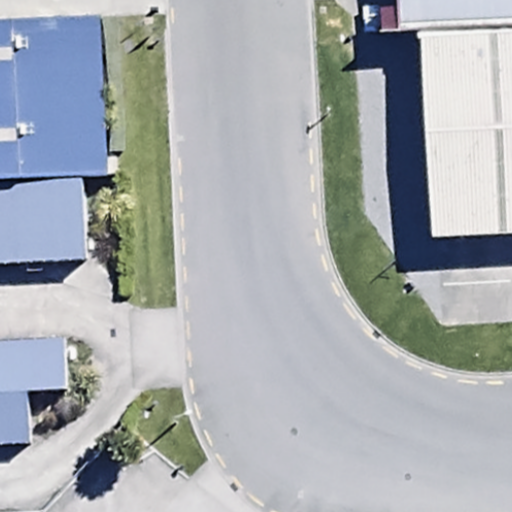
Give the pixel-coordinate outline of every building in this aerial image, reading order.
[(403,37),(511,30),(511,0),(374,0),(377,38),(403,37)] [(0,192),(88,189),(82,15),(0,17),(0,192)] [(511,30),(403,37),(415,240),(511,234),(511,30)] [(0,192),(0,280),(91,277),(88,189),(0,192)] [(61,347),(0,348),(0,462),(65,461),(61,347)]
